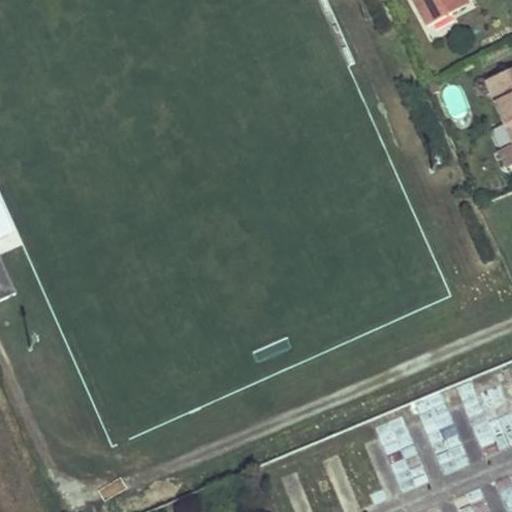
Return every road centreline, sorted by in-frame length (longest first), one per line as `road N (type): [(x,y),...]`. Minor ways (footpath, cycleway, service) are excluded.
road 1 (track): [(511,460),(390,511)]
road 2 (track): [(499,511),(450,394)]
